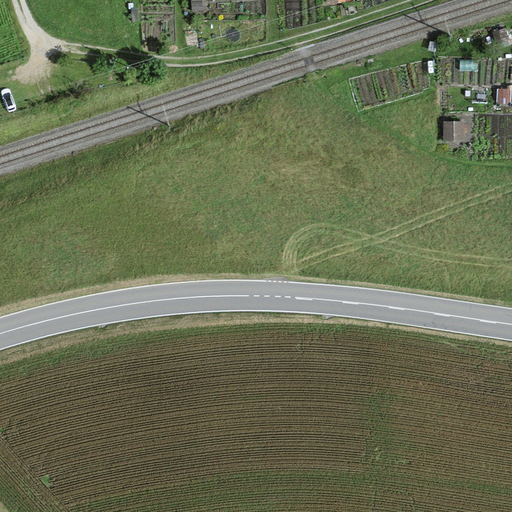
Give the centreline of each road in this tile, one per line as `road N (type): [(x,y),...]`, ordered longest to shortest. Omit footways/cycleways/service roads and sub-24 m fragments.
road 1 (secondary): [(0,334),(142,302),(220,296),(353,302),(511,324)]
road 2 (track): [(18,0),(38,39),(132,63),(198,58),(416,0)]
